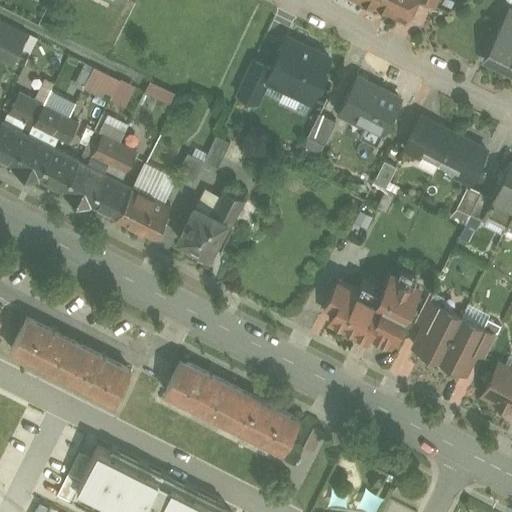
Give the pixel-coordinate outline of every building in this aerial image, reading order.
[(362,0),(374,6),(375,4),(388,11),(391,10),(406,17),(414,0),(362,0)] [(511,7),(484,60),(511,74),(511,7)] [(28,32),(0,17),(0,55),(12,62),(28,32)] [(329,56),(287,36),(272,68),(267,79),(268,80),(285,88),(286,85),(311,97),(322,75),(320,74),(329,56)] [(252,59),(236,91),(258,101),(268,80),(267,79),(272,68),(252,59)] [(98,65),(89,88),(132,106),(141,82),(98,65)] [(400,97),(357,76),(340,110),(383,132),(400,97)] [(45,77),(34,98),(37,99),(43,102),(54,81),(45,77)] [(154,80),(150,91),(175,101),(180,90),(154,80)] [(34,98),(19,90),(4,120),(22,129),(37,99),(34,98)] [(61,111),(44,102),(34,123),(51,131),(61,111)] [(78,120),(61,111),(51,131),(68,140),(78,120)] [(336,120),(319,112),(308,135),(324,143),(336,120)] [(128,138),(133,120),(111,113),(105,131),(128,138)] [(436,123),(420,115),(405,146),(421,155),(424,150),(440,158),(453,133),(436,124),(436,123)] [(4,120),(2,118),(0,121),(0,155),(12,162),(11,163),(13,163),(28,132),(22,129),(4,120)] [(54,145),(28,132),(13,163),(38,176),(54,145)] [(103,132),(88,162),(105,171),(120,141),(103,132)] [(470,141),(453,133),(440,158),(457,166),(454,172),(471,180),(487,149),(471,141),(470,141)] [(216,135),(204,160),(218,167),(230,141),(216,135)] [(120,141),(105,171),(121,179),(137,149),(120,141)] [(80,158),(54,145),(38,176),(64,189),(80,158)] [(204,159),(188,151),(176,176),(192,184),(204,159)] [(88,162),(80,158),(64,189),(90,202),(105,171),(88,162)] [(384,160),(374,181),(386,187),(396,166),(384,160)] [(492,197),(483,215),(484,215),(506,226),(511,214),(511,161),(510,161),(492,197)] [(105,171),(90,202),(91,203),(91,202),(117,215),(132,185),(121,179),(105,171)] [(171,204),(132,185),(117,215),(155,234),(171,204)] [(468,185),(457,207),(470,213),(481,192),(468,185)] [(212,212),(196,204),(178,238),(209,254),(215,243),(221,246),(233,223),(232,222),(245,197),(224,187),(212,212)] [(386,187),(376,207),(386,212),(396,192),(386,187)] [(492,197),(481,192),(470,213),(482,219),(484,215),(483,215),(492,197)] [(419,285),(391,271),(379,295),(381,295),(379,299),(337,278),(326,301),(335,305),(329,316),(366,335),(369,329),(391,340),(419,285)] [(444,295),(431,288),(426,298),(436,304),(437,302),(438,302),(438,303),(440,304),(444,295)] [(426,298),(416,319),(426,325),(436,304),(426,298)] [(416,345),(463,369),(463,370),(464,370),(475,349),(485,329),(486,327),(485,326),(485,327),(483,326),(440,304),(438,303),(438,302),(437,302),(436,304),(426,325),(415,345),(416,346),(416,345)] [(129,367),(27,315),(11,347),(113,398),(129,367)] [(501,323),(488,317),(483,326),(485,327),(485,326),(486,327),(485,329),(496,334),(501,323)] [(496,334),(485,329),(475,349),(485,355),(496,334)] [(299,416),(181,357),(165,388),(283,447),(299,416)] [(511,367),(498,361),(483,391),(496,397),(495,399),(509,406),(510,405),(511,405),(511,367)] [(160,476),(98,445),(92,457),(80,482),(78,485),(131,511),(231,511),(172,482),(171,484),(159,478),(160,476)] [(80,451),(60,491),(72,497),(78,485),(80,482),(92,457),(80,451)]
